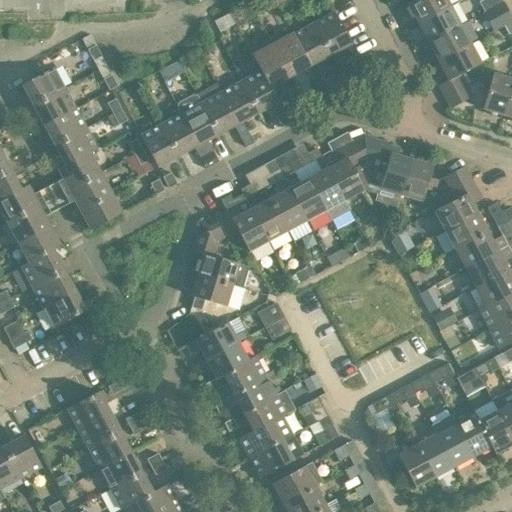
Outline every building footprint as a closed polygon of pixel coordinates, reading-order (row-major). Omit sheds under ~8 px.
[(277,6),(273,0),(252,0),(250,2),(259,19),(266,15),(265,13),(277,6)] [(416,24),(449,6),(445,0),(412,0),(405,4),(416,24)] [(493,6),(483,12),(493,31),(503,25),(511,20),(511,18),(507,10),(502,1),(493,6)] [(459,25),(449,6),(416,24),(426,43),(459,25)] [(313,23),(330,55),(350,44),(333,12),(313,23)] [(511,20),(503,25),(508,34),(511,32),(511,20)] [(313,23),(292,34),(310,65),(314,63),(330,55),(313,23)] [(469,44),(459,25),(426,43),(436,62),(469,44)] [(289,76),(306,68),(311,78),(320,73),(314,63),(310,65),(292,34),(272,45),(289,76)] [(480,63),(469,44),(436,62),(446,80),(437,85),(443,97),(464,86),(458,75),(480,63)] [(93,60),(101,56),(95,45),(87,49),(93,60)] [(269,87),(270,87),(289,76),(272,45),(252,56),(260,70),(269,87)] [(353,69),(361,64),(356,54),(347,58),(353,69)] [(32,105),(64,88),(53,68),(21,85),(32,105)] [(164,81),(171,78),(166,68),(160,72),(164,81)] [(260,70),(239,81),(257,113),(278,102),(270,87),(269,87),(260,70)] [(320,73),(311,78),(317,88),(325,84),(320,73)] [(109,90),(110,90),(117,86),(111,74),(103,79),(109,90)] [(481,109),(503,115),(511,83),(511,79),(492,74),(481,109)] [(239,81),(220,92),(237,124),(242,121),(257,113),(239,81)] [(511,83),(503,115),(511,118),(511,83)] [(293,101),(301,97),(295,86),(287,90),(293,101)] [(464,86),(443,97),(449,108),(470,97),(464,86)] [(74,108),(64,88),(32,105),(43,126),(74,108)] [(237,124),(220,92),(199,103),(217,135),(233,126),(239,136),(248,132),(242,121),(237,124)] [(207,140),(217,135),(199,103),(196,96),(192,95),(178,103),(175,107),(179,114),(196,146),(197,145),(202,143),(207,153),(199,158),(204,168),(218,161),(207,140)] [(112,113),(121,109),(115,98),(106,103),(112,113)] [(85,128),(74,108),(43,126),(54,146),(85,128)] [(121,109),(112,113),(118,125),(127,120),(121,109)] [(284,111),(283,112),(275,116),(281,127),(290,123),(284,111)] [(179,114),(160,124),(177,156),(193,147),(199,158),(207,153),(202,143),(197,145),(196,146),(179,114)] [(177,156),(160,124),(139,135),(157,167),(177,156)] [(85,128),(54,146),(64,165),(89,152),(96,149),(85,128)] [(248,132),(239,136),(245,147),(249,145),(253,142),(248,132)] [(364,190),(361,186),(352,168),(362,163),(351,142),(346,132),(326,143),(330,152),(321,156),(320,157),(320,158),(326,167),(344,201),(364,190)] [(388,143),(362,136),(351,142),(362,163),(352,168),(361,186),(369,182),(379,184),(378,189),(400,195),(410,159),(396,155),(398,149),(387,145),(388,143)] [(134,155),(143,150),(137,138),(128,143),(134,155)] [(316,148),(307,153),(312,163),(320,158),(320,157),(316,148)] [(140,166),(149,161),(143,150),(134,155),(140,166)] [(0,174),(9,170),(0,152),(0,174)] [(100,173),(89,152),(64,165),(56,169),(62,179),(56,181),(63,193),(100,173)] [(282,155),(272,160),(277,169),(306,221),(325,211),(306,178),(297,183),(282,155)] [(437,180),(428,177),(432,166),(410,159),(400,195),(421,202),(425,189),(434,191),(437,180)] [(280,193),(269,198),(287,231),(294,243),(312,233),(306,221),(277,169),(272,160),(264,164),(280,193)] [(443,177),(449,189),(470,177),(464,166),(443,177)] [(326,167),(306,178),(325,211),(330,221),(349,211),(344,201),(326,167)] [(9,170),(0,174),(0,199),(19,189),(9,170)] [(162,177),(168,188),(176,183),(170,172),(162,177)] [(110,192),(100,173),(63,193),(68,203),(74,200),(79,209),(110,192)] [(480,197),(470,177),(449,189),(455,200),(433,211),(444,231),(476,213),(471,202),(480,197)] [(150,184),(155,195),(164,190),(159,180),(150,184)] [(47,186),(38,191),(50,213),(58,208),(68,203),(63,193),(56,181),(47,186)] [(250,184),(241,189),(245,198),(255,193),(250,184)] [(0,210),(6,222),(44,202),(38,191),(32,194),(27,185),(19,189),(0,199),(0,210)] [(110,192),(79,209),(90,230),(121,213),(110,192)] [(221,200),(226,209),(215,215),(226,236),(237,230),(248,252),(269,241),(251,208),(246,199),(236,204),(231,195),(221,200)] [(269,198),(251,208),(269,241),(287,231),(269,198)] [(6,222),(17,243),(49,225),(44,216),(50,213),(44,202),(6,222)] [(487,207),(491,216),(501,211),(496,202),(487,207)] [(444,231),(454,250),(486,232),(476,213),(444,231)] [(212,256),(216,241),(226,236),(215,215),(203,221),(200,222),(191,250),(202,254),(196,274),(233,285),(239,265),(212,256)] [(49,225),(17,243),(27,262),(28,263),(53,249),(53,250),(60,246),(49,225)] [(454,250),(464,269),(511,242),(511,230),(492,242),(486,232),(454,250)] [(363,238),(353,244),(357,252),(368,247),(363,238)] [(501,260),(511,254),(511,242),(464,269),(474,288),(506,270),(501,260)] [(344,248),(333,254),(338,263),(349,257),(344,248)] [(63,269),(53,250),(53,249),(28,263),(27,262),(21,265),(32,286),(63,269)] [(306,267),(296,273),(301,282),(310,276),(306,267)] [(32,286),(42,306),(74,289),(63,269),(32,286)] [(474,288),(483,305),(484,307),(511,292),(511,293),(511,280),(506,270),(474,288)] [(226,307),(233,285),(196,274),(189,295),(193,296),(190,307),(200,311),(204,300),(226,307)] [(74,289),(42,306),(53,327),(85,310),(74,289)] [(0,303),(9,298),(5,290),(0,293),(0,303)] [(487,329),(511,316),(511,294),(511,293),(511,292),(484,307),(483,305),(477,309),(487,329)] [(9,298),(0,303),(0,313),(14,306),(9,298)] [(277,305),(258,315),(264,327),(284,317),(277,305)] [(432,316),(439,330),(456,322),(448,307),(432,316)] [(511,316),(487,329),(498,349),(511,341),(511,316)] [(284,317),(264,327),(271,340),(290,329),(284,317)] [(228,322),(184,345),(189,354),(199,349),(204,359),(238,341),(228,322)] [(13,349),(31,339),(27,331),(9,340),(13,349)] [(210,369),(214,378),(248,360),(248,359),(238,341),(204,359),(195,364),(200,374),(210,369)] [(498,367),(508,361),(511,359),(511,348),(511,347),(503,352),(493,357),(498,367)] [(214,378),(215,378),(203,384),(208,394),(227,384),(231,393),(265,375),(264,374),(255,355),(248,359),(248,360),(214,378)] [(479,377),(489,372),(498,367),(493,357),(474,368),(479,377)] [(437,368),(427,374),(432,383),(442,378),(437,368)] [(479,377),(474,368),(465,372),(469,382),(479,377)] [(278,386),(272,388),(266,377),(273,374),(271,370),(264,374),(265,375),(231,393),(232,393),(213,403),(218,413),(237,403),(242,412),(281,392),(278,386)] [(418,379),(408,384),(413,393),(423,388),(418,379)] [(123,388),(119,380),(107,386),(112,394),(123,388)] [(399,389),(390,394),(395,403),(404,398),(399,389)] [(242,412),(251,430),(252,431),(282,415),(282,416),(295,409),(285,390),(281,392),(242,412)] [(78,428),(109,411),(98,391),(67,408),(78,428)] [(395,403),(390,394),(371,404),(376,413),(385,408),(390,418),(400,413),(395,403)] [(491,399),(496,410),(511,440),(511,401),(505,405),(500,395),(491,399)] [(327,416),(317,397),(307,402),(312,412),(303,417),(308,426),(318,421),(327,416)] [(439,431),(455,420),(446,406),(429,416),(439,431)] [(494,454),(511,444),(511,440),(496,410),(477,420),(490,447),(494,454)] [(119,431),(109,411),(78,428),(89,448),(119,431)] [(125,418),(129,426),(140,420),(136,412),(125,418)] [(472,456),(490,447),(477,420),(473,413),(454,423),(472,456)] [(292,434),(282,416),(282,415),(252,431),(251,430),(237,438),(248,457),(292,434)] [(338,435),(327,416),(318,421),(322,430),(313,435),(319,446),(338,435)] [(233,417),(223,422),(228,432),(238,427),(233,417)] [(140,420),(129,426),(133,435),(151,425),(148,419),(141,422),(140,420)] [(454,423),(435,434),(452,467),(472,456),(454,423)] [(130,451),(119,431),(89,448),(99,468),(130,451)] [(4,445),(21,477),(42,466),(24,434),(4,445)] [(303,453),(292,434),(248,457),(258,477),(281,465),(303,453)] [(434,477),(452,467),(435,434),(416,444),(434,477)] [(414,488),(434,477),(416,444),(396,454),(414,488)] [(4,445),(0,446),(0,486),(1,488),(21,477),(4,445)] [(99,468),(110,488),(141,471),(130,451),(99,468)] [(362,460),(357,451),(348,456),(353,465),(362,460)] [(146,459),(150,466),(162,460),(158,452),(146,459)] [(166,469),(162,460),(150,466),(155,475),(166,469)] [(315,485),(321,482),(310,462),(286,475),(271,483),(282,502),(315,485)] [(363,484),(372,479),(367,469),(358,474),(363,484)] [(121,508),(136,500),(152,491),(141,471),(110,488),(121,508)] [(167,483),(152,491),(136,500),(141,511),(162,511),(178,504),(167,483)] [(282,502),(286,511),(308,511),(325,504),(315,485),(282,502)] [(383,498),(378,488),(368,494),(373,503),(383,498)] [(48,506),(51,511),(57,511),(63,509),(59,500),(48,506)] [(325,505),(325,504),(308,511),(332,511),(338,509),(334,500),(325,505)]
